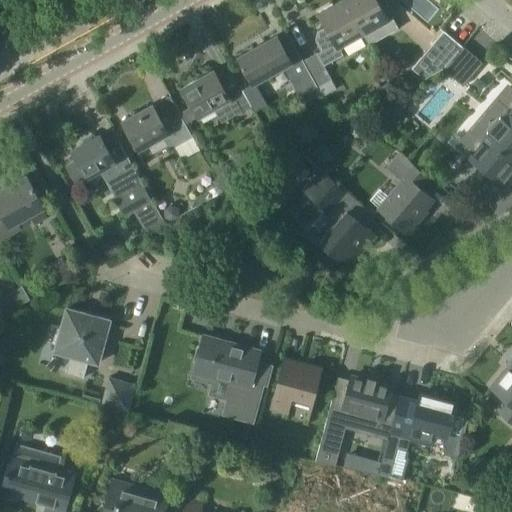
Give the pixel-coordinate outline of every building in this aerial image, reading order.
[(369,44),(344,0),(340,0),(319,12),(327,25),(316,32),(314,39),(321,50),(317,52),(303,60),(318,87),(332,79),(324,64),(343,53),(339,47),(363,33),(369,44)] [(344,0),(369,44),(398,28),(392,16),(388,18),(377,0),(344,0)] [(401,0),(425,22),(439,7),(430,0),(401,0)] [(462,46),(444,30),(424,53),(442,68),(462,46)] [(239,57),(254,84),(284,67),(300,97),(301,96),(304,102),(321,93),(317,87),(318,87),(303,60),(301,57),(292,62),(276,35),(239,57)] [(482,63),(462,46),(442,68),(447,72),(444,77),(451,83),(455,79),(463,86),(482,63)] [(192,105),(180,112),(187,123),(198,116),(214,108),(222,122),(250,107),(252,106),(244,92),(230,99),(214,71),(214,70),(182,87),(192,105)] [(138,148),(163,134),(171,149),(193,136),(170,95),(153,104),(123,121),(138,148)] [(398,95),(381,115),(393,124),(409,105),(398,95)] [(482,142),(469,156),(501,184),(511,170),(511,106),(510,108),(498,99),(470,132),(482,142)] [(348,104),(332,112),(339,125),(354,117),(348,104)] [(152,201),(144,186),(125,150),(112,157),(99,134),(72,148),(77,158),(65,165),(77,184),(88,178),(87,177),(100,170),(126,216),(152,201)] [(420,213),(433,198),(421,188),(430,177),(399,151),(386,166),(402,180),(378,208),(407,232),(421,215),(420,213)] [(340,220),(320,242),(348,266),(374,235),(364,227),(375,214),(346,190),(321,169),(304,189),(328,210),(340,220)] [(0,239),(13,233),(9,227),(45,206),(28,175),(0,190),(0,239)] [(98,359),(97,359),(108,319),(66,308),(56,348),(70,352),(65,373),(82,377),(88,357),(97,360),(98,359)] [(255,366),(259,351),(203,336),(193,372),(195,373),(194,379),(213,384),(214,378),(232,382),(224,414),(253,422),(263,383),(260,382),(264,369),(255,366)] [(508,366),(491,386),(511,403),(511,353),(505,363),(508,366)] [(309,368),(310,365),(285,358),(271,407),(292,413),(295,400),(316,406),(323,381),(321,380),(323,372),(309,368)] [(323,425),(314,457),(333,462),(344,421),(379,430),(381,425),(390,427),(396,409),(395,408),(395,409),(385,407),(391,386),(351,375),(347,392),(332,388),(324,419),(323,425)] [(134,382),(108,377),(102,408),(127,413),(134,382)] [(382,457),(377,474),(390,478),(390,476),(402,479),(408,458),(406,458),(408,451),(405,450),(406,444),(408,439),(429,445),(430,442),(432,433),(442,436),(445,450),(457,453),(458,453),(469,414),(455,410),(456,404),(454,403),(455,400),(438,396),(437,399),(419,394),(416,405),(398,400),(396,409),(390,427),(389,434),(382,457)] [(348,454),(344,467),(377,474),(381,463),(348,454)] [(11,458),(6,477),(10,478),(6,493),(48,504),(45,511),(63,511),(73,476),(11,458)] [(164,511),(169,495),(111,480),(105,503),(109,504),(107,511),(164,511)] [(199,511),(202,502),(186,499),(183,511),(199,511)]
